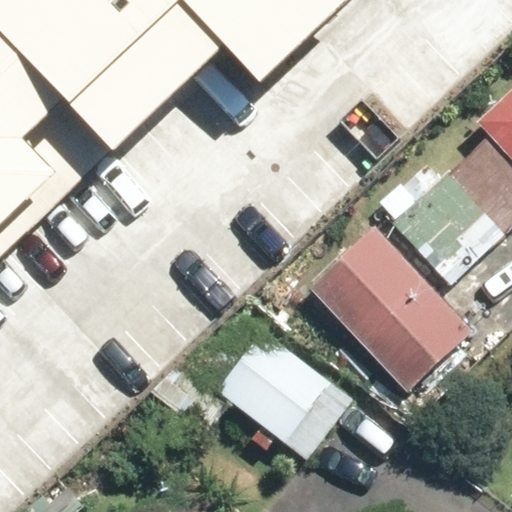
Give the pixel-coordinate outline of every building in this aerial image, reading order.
[(209,65),(228,85),(317,0),(0,0),(0,225),(71,158),(90,178),(209,65)] [(511,101),(494,119),(511,137),(412,224),(455,272),(511,221),(511,101)] [(392,236),(330,291),(419,390),(480,335),(392,236)] [(286,329),(238,388),(320,454),(368,396),(286,329)] [(233,511),(208,482),(173,511),(171,511),(170,511),(233,511)]
